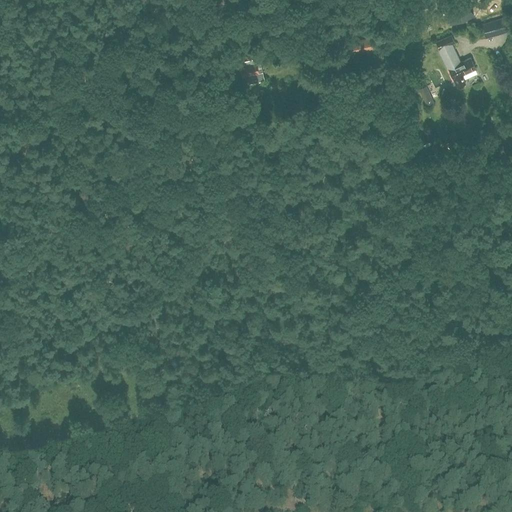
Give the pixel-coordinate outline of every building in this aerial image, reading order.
[(447,19),(449,19),(450,23),(462,21),(473,12),(467,4),(464,4),(458,5),(448,7),(448,10),(446,10),(447,19)] [(493,33),(508,29),(505,18),(490,22),(493,33)] [(451,34),(434,42),(457,86),(465,82),(461,75),(475,67),(470,56),(461,61),(452,43),(455,41),(451,34)] [(344,55),(376,47),(373,35),(341,43),(344,55)] [(466,43),(468,49),(475,47),(473,41),(466,43)] [(262,70),(260,62),(256,63),(255,59),(240,62),(242,75),(248,74),(247,73),(262,70)] [(230,69),(219,71),(221,81),(232,79),(230,69)] [(434,101),(426,85),(418,88),(426,105),(434,101)]
